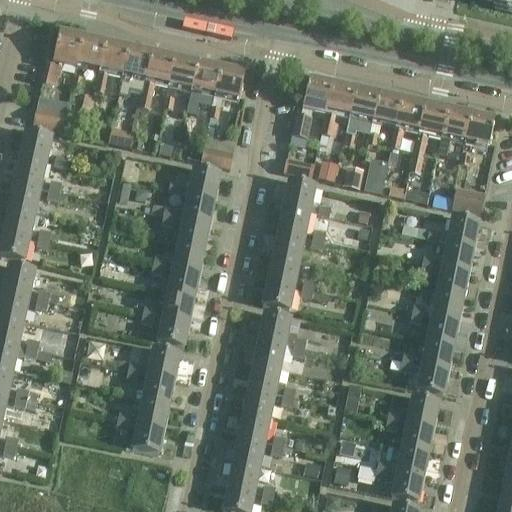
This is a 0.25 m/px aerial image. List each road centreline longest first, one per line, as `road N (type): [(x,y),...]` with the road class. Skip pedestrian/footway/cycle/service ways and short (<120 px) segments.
road 1 (residential): [(183,511),(255,147),(287,35)]
road 2 (residential): [(511,209),(451,511)]
road 3 (tertiary): [(287,35),(511,91)]
road 4 (tertiary): [(431,37),(257,0)]
road 5 (tertiary): [(121,0),(287,35)]
